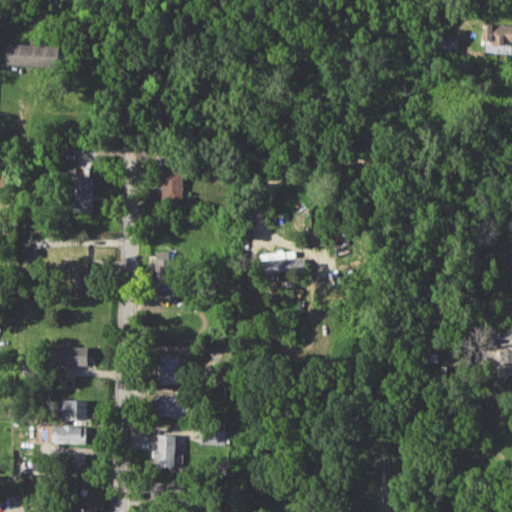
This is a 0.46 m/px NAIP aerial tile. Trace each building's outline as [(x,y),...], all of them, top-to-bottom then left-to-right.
[(511,42),(511,41),(511,24),(482,24),(481,42),(511,42)] [(455,37),(437,37),(437,52),(456,52),(455,37)] [(6,42),(60,44),(59,66),(5,64),(6,42)] [(484,52),(510,53),(510,45),(484,44),(484,52)] [(64,163),(76,164),(76,172),(64,171),(64,163)] [(162,170),(184,171),(182,201),(161,200),(162,170)] [(71,174),(94,175),(93,210),(70,210),(71,174)] [(155,251),(170,251),(170,257),(178,256),(178,283),(156,283),(155,251)] [(263,262),(304,257),(305,270),(265,274),(263,262)] [(71,263),(93,264),(92,288),(70,287),(71,263)] [(51,344),(95,346),(95,365),(51,364),(51,344)] [(511,349),(499,350),(499,374),(511,374),(511,349)] [(161,354),(179,354),(179,381),(157,381),(157,365),(161,365),(161,354)] [(154,395),(192,396),(192,415),(153,414),(154,395)] [(63,398),(88,399),(87,420),(62,419),(63,398)] [(36,424),(86,426),(85,443),(36,441),(36,424)] [(224,444),(224,426),(199,425),(199,444),(224,444)] [(157,433),(175,434),(174,467),(155,467),(155,459),(151,459),(152,448),(157,448),(157,433)] [(151,481),(184,482),(183,499),(150,498),(151,481)]
